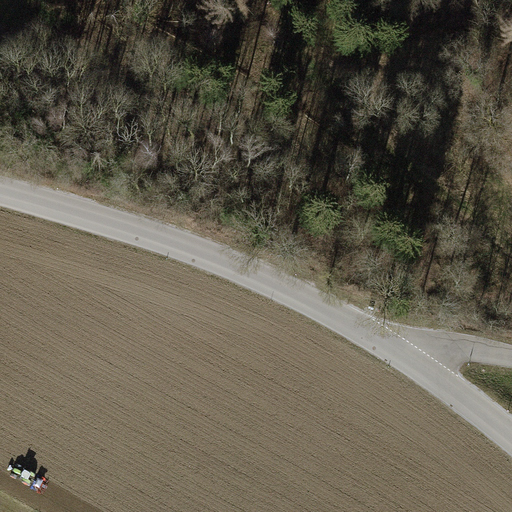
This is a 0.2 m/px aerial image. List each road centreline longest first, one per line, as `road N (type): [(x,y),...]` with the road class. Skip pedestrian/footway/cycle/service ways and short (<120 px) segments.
road 1 (unclassified): [(0,192),(248,270),(399,353)]
road 2 (track): [(511,247),(429,188),(274,18)]
road 3 (unclassified): [(399,353),(511,437)]
